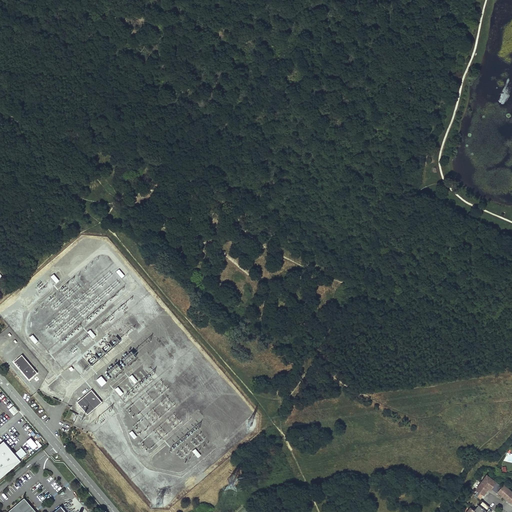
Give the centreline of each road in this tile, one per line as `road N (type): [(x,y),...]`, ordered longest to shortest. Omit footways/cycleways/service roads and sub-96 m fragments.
road 1 (track): [(271,420),(100,222)]
road 2 (residential): [(0,379),(113,511)]
